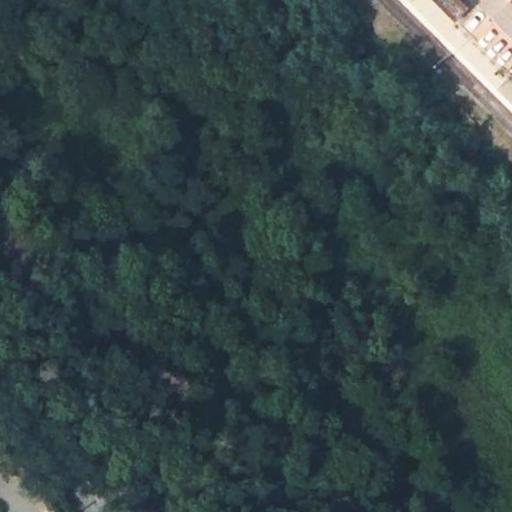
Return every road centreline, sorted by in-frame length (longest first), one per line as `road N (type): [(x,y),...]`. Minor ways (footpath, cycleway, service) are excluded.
road 1 (unclassified): [(350,511),(229,402),(0,232)]
road 2 (unclassified): [(0,378),(97,511)]
